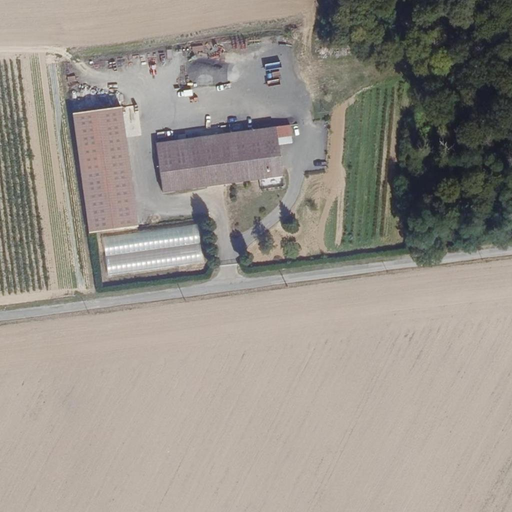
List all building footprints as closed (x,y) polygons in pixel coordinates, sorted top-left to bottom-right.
[(190,83),(226,84),(227,68),(191,66),(190,83)] [(91,231),(135,225),(140,224),(122,105),(120,106),(73,112),(83,176),(91,231)] [(127,137),(141,135),(138,105),(124,106),(127,137)] [(283,175),(276,128),(224,135),(176,141),(156,144),(162,191),(217,184),(283,175)] [(102,238),(107,275),(203,263),(199,226),(102,238)]
